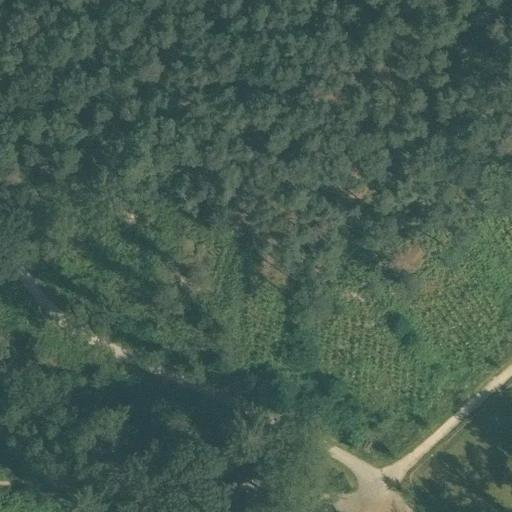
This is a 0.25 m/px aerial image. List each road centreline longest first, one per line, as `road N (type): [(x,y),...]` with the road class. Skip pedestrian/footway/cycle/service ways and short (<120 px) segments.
road 1 (track): [(0,239),(31,295),(68,324),(336,456),(387,490)]
road 2 (track): [(387,490),(511,372)]
